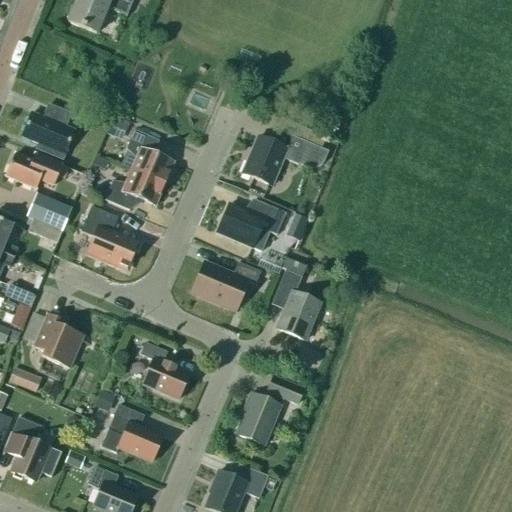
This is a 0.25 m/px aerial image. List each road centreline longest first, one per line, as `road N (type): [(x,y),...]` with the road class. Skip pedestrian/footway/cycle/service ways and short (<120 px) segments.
road 1 (residential): [(166,511),(223,359),(210,336),(150,307)]
road 2 (residential): [(150,307),(223,122)]
